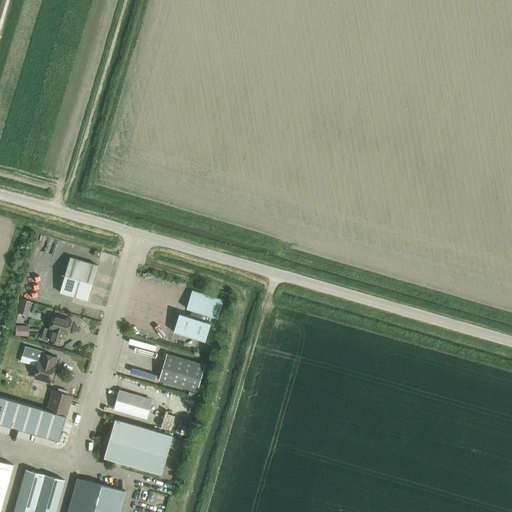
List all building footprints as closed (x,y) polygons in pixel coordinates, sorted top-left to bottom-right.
[(88,300),(96,272),(98,265),(70,258),(60,293),(88,300)] [(174,332),(205,342),(211,323),(206,322),(208,315),(218,318),(224,300),(193,291),(187,309),(192,310),(190,317),(180,314),(174,332)] [(21,299),(19,306),(29,308),(30,301),(21,299)] [(53,330),(49,342),(61,345),(65,334),(67,335),(72,320),(54,315),(50,330),(53,330)] [(16,326),(16,336),(29,336),(29,326),(16,326)] [(57,358),(43,354),(44,351),(26,346),(23,356),(39,361),(34,378),(51,383),(56,365),(55,365),(57,358)] [(159,381),(198,392),(205,365),(167,354),(159,381)] [(34,389),(32,398),(38,399),(40,390),(34,389)] [(53,390),(48,410),(55,413),(67,416),(72,396),(68,394),(68,392),(59,389),(58,392),(53,390)] [(119,392),(115,407),(147,417),(152,402),(119,392)] [(0,396),(0,423),(1,424),(8,399),(0,396)] [(8,399),(1,424),(12,427),(20,402),(8,399)] [(20,402),(12,427),(24,431),(31,406),(20,402)] [(31,406),(24,431),(36,434),(43,409),(31,406)] [(43,409),(36,434),(47,438),(55,413),(48,410),(43,409)] [(55,413),(47,438),(59,441),(67,416),(55,413)] [(105,458),(162,474),(173,436),(116,419),(114,425),(100,445),(107,450),(105,458)] [(0,460),(0,511),(14,465),(0,460)] [(34,511),(45,475),(26,470),(14,511),(34,511)] [(34,511),(56,511),(65,480),(45,475),(34,511)] [(78,478),(68,511),(120,511),(126,491),(78,478)]
